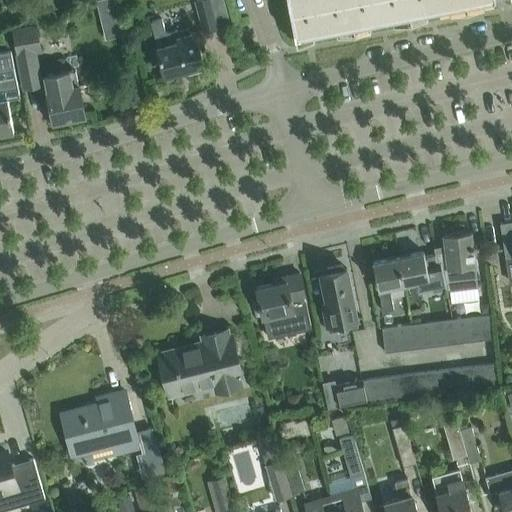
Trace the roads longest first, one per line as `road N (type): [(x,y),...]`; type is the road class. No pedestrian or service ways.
road 1 (unclassified): [(281,90),(0,171)]
road 2 (unclassified): [(85,275),(313,208)]
road 3 (unclassified): [(511,34),(281,90)]
road 4 (unclassified): [(313,208),(511,160)]
road 5 (residential): [(85,275),(94,308),(0,371)]
road 6 (unclassified): [(313,208),(281,90)]
